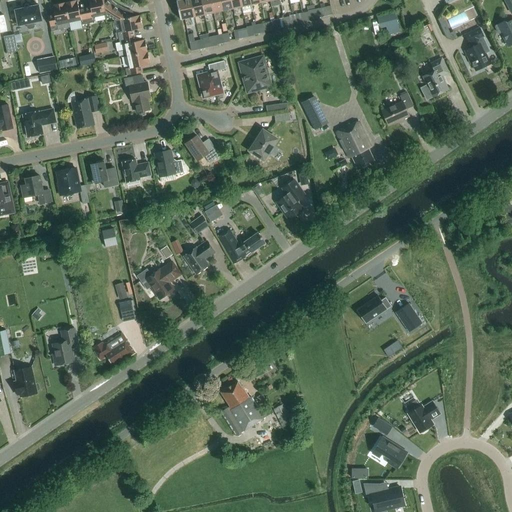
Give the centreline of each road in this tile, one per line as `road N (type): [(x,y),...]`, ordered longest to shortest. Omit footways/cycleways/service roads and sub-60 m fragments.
road 1 (tertiary): [(0,460),(511,101)]
road 2 (unclassified): [(11,511),(511,169)]
road 3 (residential): [(371,0),(348,16),(170,64)]
road 4 (residential): [(0,164),(152,130),(177,107)]
road 5 (residential): [(511,504),(498,458),(464,441),(441,448),(425,465),(427,511)]
